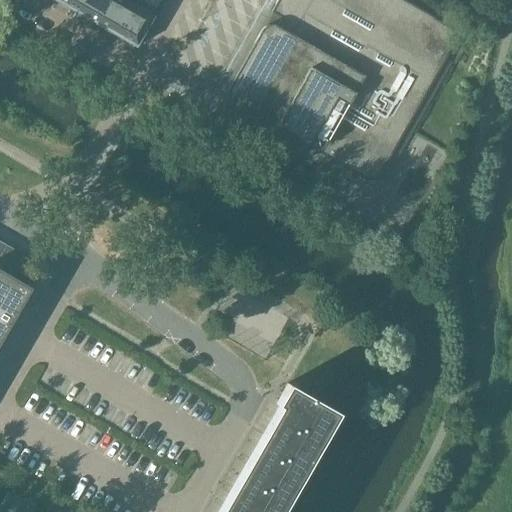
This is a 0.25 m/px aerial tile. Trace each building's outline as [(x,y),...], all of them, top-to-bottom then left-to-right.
[(55,0),(55,1),(76,13),(83,0),(55,0)] [(83,0),(76,13),(96,24),(109,0),(83,0)] [(109,0),(96,24),(115,35),(132,4),(132,3),(125,0),(109,0)] [(115,35),(136,47),(156,12),(135,0),(133,0),(132,3),(132,4),(115,35)] [(377,177),(379,175),(455,41),(456,39),(455,34),(455,32),(454,30),(452,28),(450,27),(403,0),(277,0),(270,12),(281,19),(277,27),(273,25),(271,25),(268,25),(264,26),(262,28),(261,29),(227,88),(226,92),(226,96),(227,99),(228,101),(230,103),(232,104),(363,179),(366,180),(368,180),(372,180),(375,178),(377,177)] [(0,242),(0,272),(10,278),(23,256),(0,242)] [(0,338),(29,289),(10,278),(0,272),(0,338)] [(283,409),(223,511),(278,511),(336,412),(287,384),(275,404),(283,409)]
